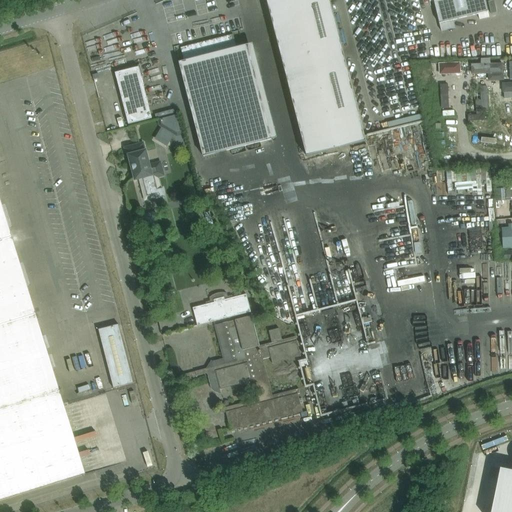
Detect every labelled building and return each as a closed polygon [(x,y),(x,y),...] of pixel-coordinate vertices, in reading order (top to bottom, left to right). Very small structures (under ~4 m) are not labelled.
[(329,0),(266,0),(307,156),(366,141),(329,0)] [(433,0),(441,32),(455,28),(453,21),(488,12),(484,0),(433,0)] [(233,36),(181,49),(184,61),(236,49),(233,36)] [(468,37),(468,49),(480,49),(480,36),(468,37)] [(467,63),(467,54),(447,54),(447,63),(467,63)] [(503,64),(473,65),(473,74),(487,73),(487,76),(487,81),(493,80),(503,80),(503,64)] [(460,75),(460,65),(440,66),(440,76),(460,75)] [(152,118),(139,67),(115,73),(128,124),(152,118)] [(494,112),(493,80),(487,81),(487,76),(473,77),(474,113),(481,113),(494,112)] [(460,77),(440,77),(441,113),(461,113),(460,77)] [(163,126),(156,139),(169,147),(174,137),(177,149),(180,151),(188,149),(183,133),(178,114),(159,119),(161,125),(163,126)] [(447,147),(458,147),(458,139),(448,139),(447,147)] [(143,144),(126,149),(129,162),(131,162),(136,179),(141,178),(146,200),(156,198),(156,200),(164,198),(162,189),(160,189),(157,177),(163,175),(160,163),(149,166),(145,152),(143,144)] [(297,167),(306,166),(305,154),(295,155),(297,167)] [(505,187),(496,188),(497,200),(506,199),(505,187)] [(0,500),(82,476),(83,476),(61,407),(0,208),(0,500)] [(511,221),(508,222),(508,225),(502,226),(503,246),(511,245),(511,221)] [(211,303),(193,308),(197,326),(226,318),(250,312),(246,294),(228,299),(226,293),(225,293),(224,293),(223,293),(223,292),(222,292),(221,292),(221,293),(220,293),(219,293),(218,293),(217,293),(216,293),(216,294),(215,294),(214,294),(213,294),(213,295),(212,295),(212,296),(211,296),(210,296),(210,297),(209,297),(211,303)] [(279,305),(281,317),(292,315),(290,303),(279,305)] [(251,316),(227,322),(214,325),(223,359),(213,361),(214,367),(184,374),(185,379),(207,374),(210,387),(211,388),(211,389),(212,390),(213,391),(214,392),(215,392),(216,393),(222,394),(220,388),(251,380),(251,381),(252,381),(256,400),(221,409),(222,414),(226,413),(230,431),(231,430),(231,429),(301,411),(301,412),(302,412),(302,411),(343,400),(329,347),(341,344),(337,326),(313,332),(314,338),(308,340),(312,352),(305,353),(313,383),(318,381),(321,393),(299,399),(298,394),(300,393),(298,389),(272,396),(262,359),(270,357),(272,364),(301,357),(295,337),(282,340),(279,328),(268,331),(271,343),(259,346),(251,316)] [(118,325),(99,330),(113,388),(133,383),(118,325)] [(511,511),(511,465),(502,463),(494,511),(511,511)]
